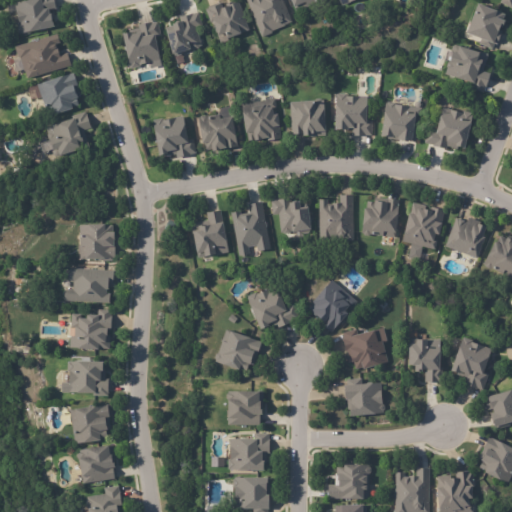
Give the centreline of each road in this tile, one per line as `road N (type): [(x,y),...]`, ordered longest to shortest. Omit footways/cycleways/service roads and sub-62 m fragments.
road 1 (residential): [(149,511),(134,411),(144,277),(134,165),(84,0)]
road 2 (residential): [(511,207),(479,187),(381,171),(274,170),(137,196)]
road 3 (residential): [(293,355),(294,511)]
road 4 (residential): [(442,411),(293,435)]
